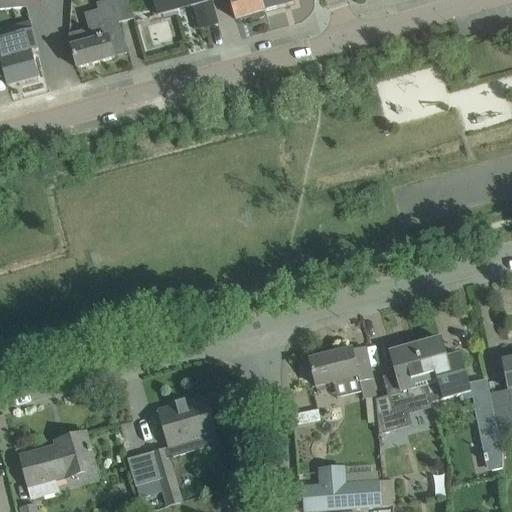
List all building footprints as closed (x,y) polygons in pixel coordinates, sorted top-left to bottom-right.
[(0,10),(27,9),(25,0),(19,0),(0,1),(0,10)] [(70,36),(73,47),(72,47),(78,70),(115,59),(114,58),(127,54),(119,24),(134,20),(128,0),(116,0),(98,5),(99,11),(85,15),(90,31),(70,36)] [(154,0),(159,17),(194,7),(200,30),(218,25),(210,0),(154,0)] [(230,0),(236,21),(265,13),(261,0),(230,0)] [(261,0),(265,13),(294,4),(292,0),(261,0)] [(9,38),(0,40),(0,62),(2,62),(8,88),(39,80),(32,53),(38,51),(31,24),(7,30),(9,38)] [(441,340),(416,347),(432,404),(462,396),(471,394),(468,385),(461,357),(447,361),(441,340)] [(388,398),(376,401),(380,436),(398,431),(394,416),(432,404),(416,347),(391,354),(397,375),(383,378),(388,398)] [(353,351),(310,362),(317,388),(333,384),(337,399),(362,393),(360,384),(373,380),(365,349),(353,352),(353,351)] [(510,391),(491,395),(494,410),(497,426),(511,423),(511,360),(505,362),(510,391)] [(373,380),(360,384),(362,393),(364,401),(378,397),(373,380)] [(211,414),(210,409),(208,410),(205,400),(159,413),(170,449),(128,461),(136,489),(158,483),(166,510),(182,505),(169,460),(218,445),(210,414),(211,414)] [(494,410),(481,413),(484,429),(497,426),(494,410)] [(96,467),(92,453),(87,434),(68,440),(69,444),(21,457),(32,500),(58,493),(55,482),(67,479),(66,475),(96,467)] [(319,487),(302,488),(304,511),(337,511),(382,509),(380,482),(377,483),(347,485),(346,472),(346,468),(318,470),(319,487)]
